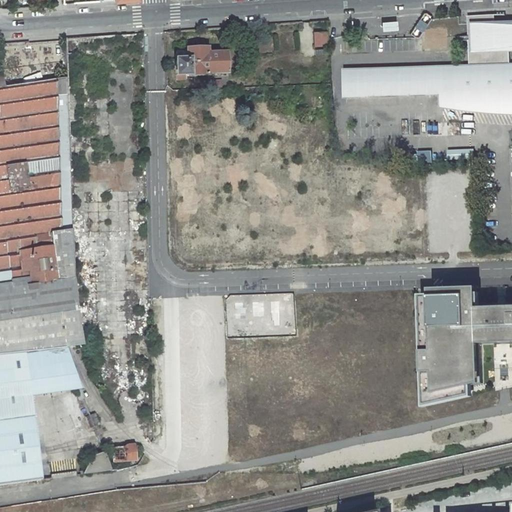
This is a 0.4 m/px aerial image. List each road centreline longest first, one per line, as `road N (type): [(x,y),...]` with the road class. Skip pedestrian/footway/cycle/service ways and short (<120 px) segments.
road 1 (residential): [(156,34),(162,271),(198,281),(511,269)]
road 2 (secondary): [(156,15),(389,0)]
road 3 (unknown): [(198,281),(216,467)]
road 4 (unknown): [(449,271),(446,197),(454,183),(463,199),(466,271)]
road 5 (secondary): [(0,26),(156,15)]
